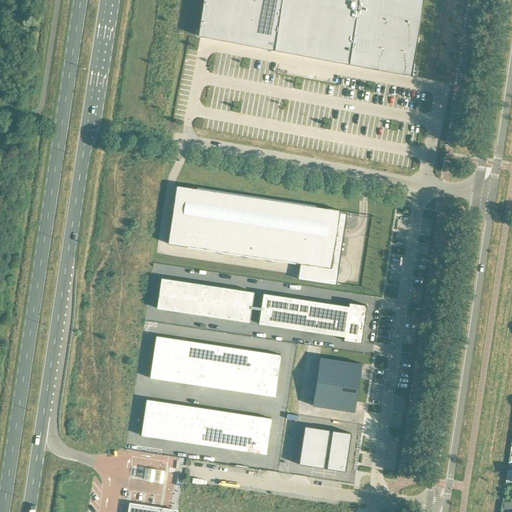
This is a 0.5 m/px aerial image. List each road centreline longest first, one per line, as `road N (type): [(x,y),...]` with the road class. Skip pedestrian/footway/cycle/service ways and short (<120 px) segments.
road 1 (primary): [(28,511),(107,0)]
road 2 (primary): [(80,0),(3,511)]
road 3 (tertiary): [(477,193),(429,504)]
road 4 (tertiary): [(446,506),(491,195)]
road 5 (unclassified): [(172,138),(477,193)]
road 6 (unclassified): [(429,504),(193,471)]
road 7 (tertiary): [(504,0),(477,193)]
road 8 (tertiary): [(491,195),(511,67)]
